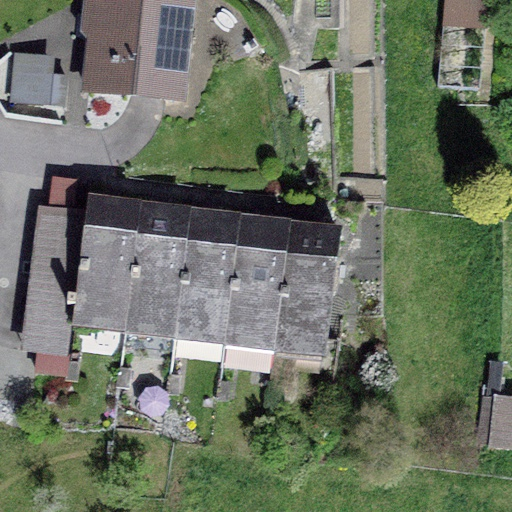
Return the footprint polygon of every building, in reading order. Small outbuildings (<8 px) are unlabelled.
[(97,0),(88,90),(179,100),(189,0),(97,0)] [(451,0),(452,24),(485,23),(484,0),(451,0)] [(19,56),(14,104),(42,108),(48,59),(19,56)] [(87,215),(74,314),(125,321),(140,210),(88,204),(87,215)] [(24,351),(69,356),(74,314),(87,215),(41,209),(24,351)] [(140,210),(125,321),(175,327),(189,217),(140,210)] [(189,217),(175,327),(225,334),(239,223),(189,217)] [(222,363),(271,369),(275,340),(289,230),(239,223),(225,334),(222,363)] [(326,347),(340,236),(289,230),(275,340),(326,347)]
